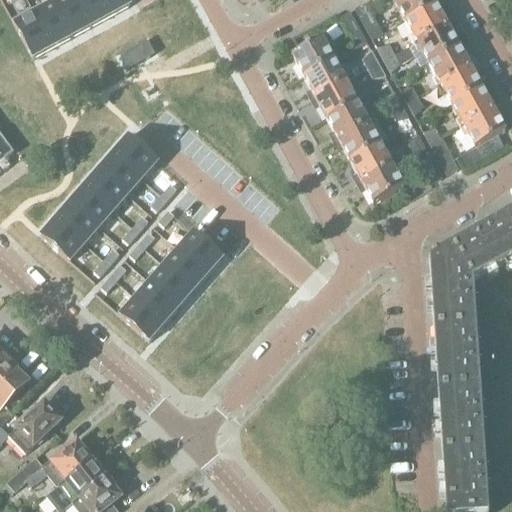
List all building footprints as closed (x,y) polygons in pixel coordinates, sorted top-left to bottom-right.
[(89,31),(72,0),(62,0),(51,6),(70,41),(89,31)] [(108,20),(97,0),(72,0),(89,31),(108,20)] [(97,0),(108,20),(128,9),(123,0),(97,0)] [(397,0),(392,3),(404,25),(434,9),(429,0),(397,0)] [(32,16),(51,51),(70,41),(51,6),(32,16)] [(365,7),(354,13),(371,43),(381,37),(365,7)] [(446,30),(434,9),(404,25),(415,46),(446,30)] [(51,51),(32,16),(13,27),(32,62),(51,51)] [(338,21),(343,30),(354,52),(365,47),(348,16),(338,21)] [(427,67),(457,51),(446,30),(415,46),(427,67)] [(153,57),(146,44),(133,51),(119,59),(126,72),(127,71),(153,57)] [(290,59),(302,81),(332,65),(320,44),(290,59)] [(375,51),(382,64),(393,58),(388,48),(375,51)] [(427,67),(438,88),(469,72),(457,51),(427,67)] [(366,73),(376,67),(369,55),(361,63),(366,73)] [(398,68),(393,58),(382,64),(389,76),(398,68)] [(302,81),(313,102),(343,85),(332,65),(302,81)] [(373,85),(385,82),(376,67),(366,73),(373,85)] [(480,93),(469,72),(438,88),(450,109),(480,93)] [(325,123),(355,106),(343,85),(313,102),(325,123)] [(398,93),(405,106),(416,100),(411,91),(398,93)] [(450,109),(461,130),(492,114),(480,93),(450,109)] [(400,109),(392,96),(384,105),(389,115),(400,109)] [(421,110),(416,100),(405,106),(412,119),(421,110)] [(337,144),(349,137),(367,127),(355,106),(325,123),(337,144)] [(406,121),(400,109),(389,115),(394,124),(406,121)] [(465,137),(474,151),(504,135),(492,114),(461,130),(465,137)] [(337,144),(348,164),(378,148),(367,127),(349,137),(337,144)] [(439,142),(436,137),(434,133),(422,136),(428,148),(439,142)] [(413,156),(423,151),(416,138),(407,147),(413,156)] [(0,174),(9,169),(4,162),(12,156),(0,140),(0,174)] [(111,157),(141,184),(156,167),(126,140),(111,157)] [(439,142),(428,148),(445,179),(456,173),(439,142)] [(348,164),(360,186),(390,169),(378,148),(348,164)] [(413,156),(425,178),(429,187),(440,181),(423,151),(413,156)] [(111,157),(97,174),(127,200),(141,184),(111,157)] [(390,169),(360,186),(372,207),(402,190),(390,169)] [(97,174),(82,190),(112,216),(127,200),(97,174)] [(169,189),(159,200),(165,205),(175,194),(169,189)] [(98,232),(112,216),(82,190),(68,206),(98,232)] [(159,200),(149,211),(155,216),(165,205),(159,200)] [(68,206),(54,222),(84,249),(98,232),(68,206)] [(167,215),(157,226),(163,232),(173,220),(167,215)] [(511,232),(504,219),(462,242),(451,248),(471,285),(511,262),(511,232)] [(140,221),(131,232),(137,238),(146,226),(140,221)] [(84,249),(54,222),(39,239),(69,266),(84,249)] [(131,232),(121,243),(127,249),(137,238),(131,232)] [(147,237),(137,248),(143,254),(153,242),(147,237)] [(174,256),(204,282),(219,265),(189,239),(174,256)] [(137,248),(127,260),(134,265),(143,254),(137,248)] [(427,261),(432,334),(473,331),(470,286),(471,285),(451,248),(427,261)] [(112,254),(102,265),(108,270),(118,259),(112,254)] [(174,256),(160,272),(190,298),(204,282),(174,256)] [(102,265),(92,276),(98,281),(108,270),(102,265)] [(119,269),(109,281),(115,286),(125,275),(119,269)] [(175,314),(190,298),(160,272),(145,288),(175,314)] [(109,281),(99,292),(105,297),(115,286),(109,281)] [(145,288),(131,304),(161,331),(175,314),(145,288)] [(146,348),(161,331),(131,304),(116,321),(146,348)] [(432,334),(437,395),(478,392),(473,331),(432,334)] [(17,376),(17,370),(8,360),(0,367),(0,411),(25,386),(16,377),(17,376)] [(437,395),(441,457),(482,454),(478,392),(437,395)] [(43,406),(41,408),(36,413),(36,412),(21,426),(22,427),(8,440),(25,457),(37,446),(38,447),(45,440),(44,439),(60,424),(59,423),(61,421),(52,412),(50,414),(43,406)] [(30,466),(6,486),(13,496),(26,485),(31,491),(47,479),(57,491),(91,464),(84,456),(85,455),(86,452),(82,447),(78,446),(77,447),(76,445),(42,472),(42,471),(38,474),(30,466)] [(486,511),(482,454),(441,457),(444,511),(486,511)] [(57,491),(45,500),(54,511),(66,511),(72,507),(105,481),(99,474),(100,473),(100,469),(96,464),(93,464),(91,465),(91,464),(57,491)] [(75,511),(111,511),(109,509),(120,500),(113,492),(115,492),(115,487),(111,482),(107,482),(106,482),(105,481),(72,507),(75,511)]
